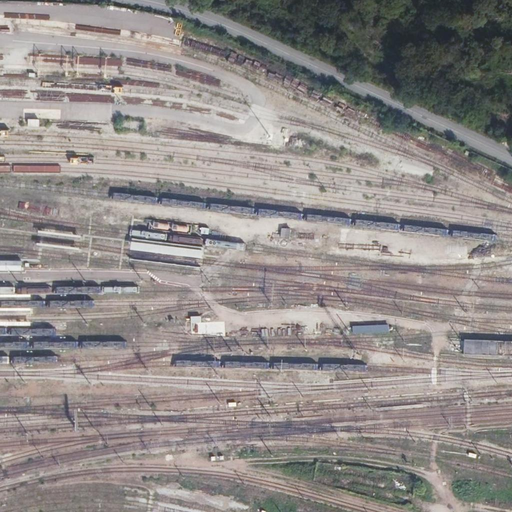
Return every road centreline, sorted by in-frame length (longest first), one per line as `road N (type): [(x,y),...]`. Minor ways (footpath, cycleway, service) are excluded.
road 1 (tertiary): [(511,158),(222,25),(142,0)]
road 2 (track): [(334,154),(98,124),(0,123)]
